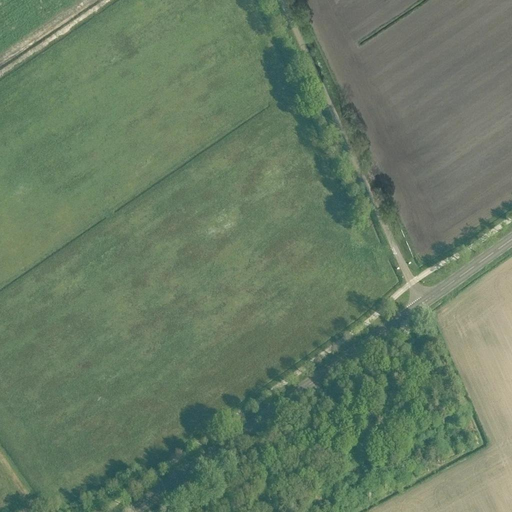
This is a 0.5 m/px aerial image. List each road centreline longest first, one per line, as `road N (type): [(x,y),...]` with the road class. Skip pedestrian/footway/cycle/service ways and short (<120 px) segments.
road 1 (secondary): [(133,511),(421,305)]
road 2 (unclassified): [(421,305),(282,0)]
